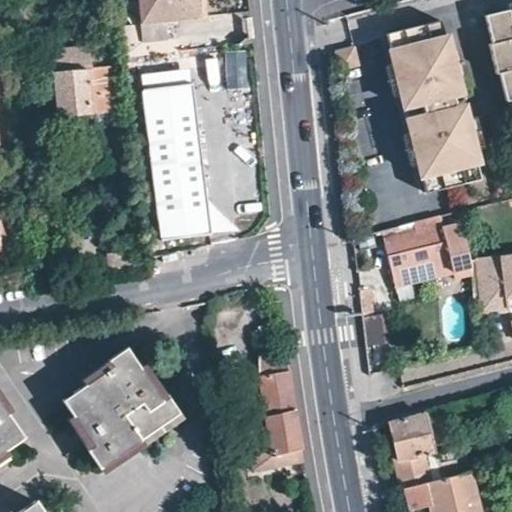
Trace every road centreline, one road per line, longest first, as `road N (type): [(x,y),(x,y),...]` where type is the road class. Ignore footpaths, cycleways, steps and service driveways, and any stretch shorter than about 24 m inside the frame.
road 1 (residential): [(311,253),(0,308)]
road 2 (secondary): [(311,253),(282,0)]
road 3 (unknown): [(54,343),(30,385),(32,422),(92,511)]
road 4 (residential): [(511,375),(332,422)]
road 5 (secondary): [(332,422),(311,253)]
